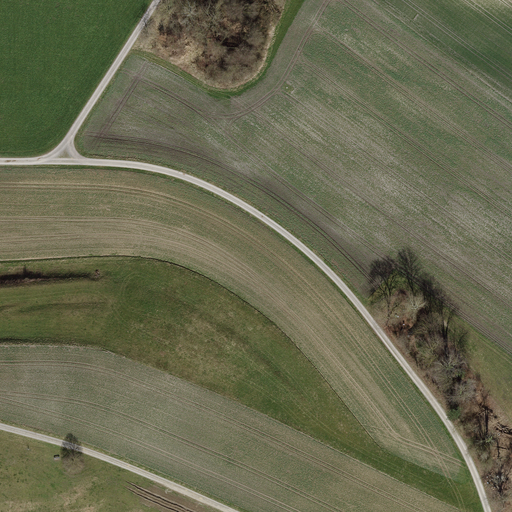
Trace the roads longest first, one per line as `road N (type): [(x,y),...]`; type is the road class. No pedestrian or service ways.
road 1 (track): [(60,161),(201,185),(328,264),(450,421),(492,511)]
road 2 (track): [(227,511),(107,458),(0,425)]
road 3 (track): [(155,0),(74,123),(60,161)]
